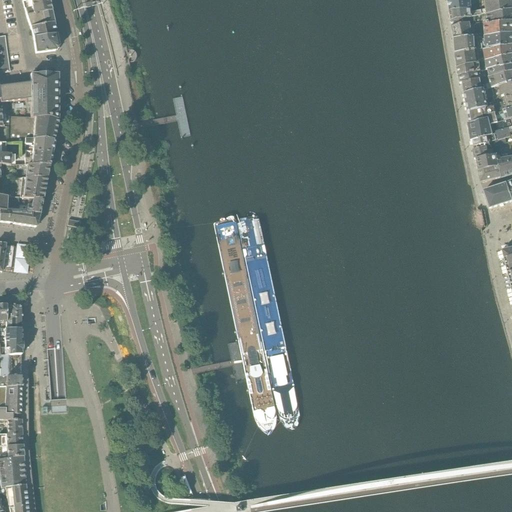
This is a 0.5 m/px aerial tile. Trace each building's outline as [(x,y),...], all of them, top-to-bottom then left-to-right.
[(26,16),(33,15),(51,13),(47,0),(39,0),(30,2),(23,3),(25,10),(26,16)] [(449,12),(472,11),(471,6),(477,5),(476,0),(462,0),(447,1),(449,12)] [(486,16),(511,10),(511,0),(483,0),(485,11),(472,13),(470,19),(486,16)] [(486,23),(511,22),(511,10),(486,16),(486,23)] [(469,19),(470,19),(472,13),(472,11),(449,12),(451,23),(469,19)] [(51,13),(33,15),(26,16),(30,28),(36,27),(53,24),(51,13)] [(451,23),(452,27),(466,24),(470,24),(469,19),(451,23)] [(484,36),(511,34),(511,22),(486,23),(483,23),(484,36)] [(53,24),(36,27),(30,28),(33,39),(39,38),(56,36),(53,24)] [(454,39),(472,38),(470,24),(466,24),(452,27),(454,39)] [(485,51),(511,46),(511,34),(484,36),(485,51)] [(56,36),(39,38),(33,39),(35,54),(43,53),(55,52),(58,47),(56,36)] [(0,74),(10,73),(8,55),(5,37),(0,37),(0,74)] [(454,56),(477,52),(476,38),(472,38),(454,39),(453,39),(454,56)] [(485,62),(511,56),(511,46),(485,51),(483,51),(485,62)] [(456,68),(479,63),(477,52),(454,56),(456,68)] [(487,71),(511,65),(511,56),(485,62),(486,71),(487,71)] [(458,77),(479,72),(480,72),(479,63),(456,68),(458,77)] [(511,65),(487,71),(489,78),(511,72),(511,65)] [(462,84),(480,80),(481,79),(479,72),(458,77),(460,85),(462,84)] [(492,89),(511,83),(511,72),(489,78),(488,78),(491,89),(492,89)] [(58,121),(57,87),(57,75),(43,75),(29,76),(30,84),(27,84),(0,87),(0,102),(0,104),(29,100),(30,100),(30,118),(48,119),(58,121)] [(464,94),(482,90),(480,80),(462,84),(464,94)] [(495,114),(511,109),(511,83),(492,89),(494,97),(493,97),(494,102),(494,103),(495,114)] [(481,118),(495,114),(494,103),(487,105),(483,90),(482,90),(464,94),(467,113),(479,111),(481,118)] [(496,125),(511,120),(511,109),(495,114),(496,125)] [(489,127),(496,125),(495,114),(481,118),(479,111),(467,113),(469,124),(487,119),(489,127)] [(25,139),(54,142),(58,121),(48,119),(30,118),(9,118),(8,139),(16,139),(16,143),(25,143),(25,139)] [(496,134),(498,133),(496,125),(489,127),(487,119),(469,124),(468,124),(471,142),(473,142),(496,135),(496,134)] [(511,120),(496,125),(498,133),(511,129),(511,120)] [(511,129),(498,133),(496,134),(496,135),(497,138),(498,140),(505,140),(511,138),(510,135),(511,134),(511,129)] [(474,148),(490,144),(489,141),(497,138),(496,135),(473,142),(474,148)] [(32,153),(51,154),(54,142),(25,139),(25,143),(33,145),(32,153)] [(11,155),(5,155),(5,143),(0,143),(0,165),(11,166),(11,155)] [(476,160),(493,156),(491,147),(474,151),(472,151),(474,161),(476,160)] [(487,170),(495,168),(498,167),(501,179),(511,176),(511,152),(509,153),(493,156),(476,160),(478,172),(487,170)] [(24,166),(49,166),(51,154),(32,153),(31,159),(24,159),(24,166)] [(25,179),(46,178),(49,166),(24,166),(17,166),(17,171),(26,171),(25,179)] [(495,168),(487,170),(478,172),(477,172),(480,184),(490,182),(501,179),(498,167),(495,168)] [(32,200),(42,200),(46,178),(25,179),(22,199),(32,200)] [(511,202),(511,201),(509,193),(506,185),(483,192),(486,201),(489,210),(502,206),(511,202)] [(26,212),(39,215),(42,200),(32,200),(30,211),(26,210),(26,212)] [(0,211),(0,223),(7,224),(35,228),(39,215),(26,212),(20,212),(6,211),(0,211)] [(0,244),(0,273),(1,274),(1,270),(7,271),(10,254),(11,254),(12,247),(0,244)] [(511,248),(501,251),(511,294),(511,248)] [(10,330),(21,330),(21,310),(17,306),(5,307),(6,320),(11,320),(10,330)] [(4,342),(21,343),(21,336),(21,330),(10,330),(4,330),(4,342)] [(0,357),(10,357),(21,357),(21,343),(4,342),(0,342),(0,357)] [(20,388),(20,385),(20,384),(20,382),(20,380),(20,378),(20,377),(10,377),(10,357),(0,357),(0,362),(0,369),(0,378),(5,379),(5,388),(20,388)] [(5,388),(0,388),(0,410),(5,411),(5,415),(15,416),(20,417),(20,388),(5,388)] [(5,411),(0,410),(0,421),(6,422),(6,436),(21,436),(20,421),(15,421),(15,416),(5,415),(5,411)] [(0,435),(0,448),(21,447),(21,436),(6,436),(0,435)] [(21,447),(0,448),(0,460),(22,459),(21,447)] [(19,509),(27,507),(24,487),(23,469),(22,459),(0,460),(0,490),(0,491),(4,490),(8,505),(9,511),(19,509)] [(9,511),(3,511),(2,506),(0,498),(0,511),(19,511),(19,509),(9,511)]
